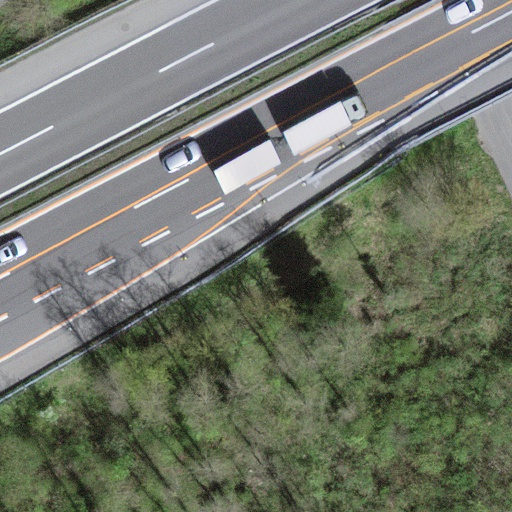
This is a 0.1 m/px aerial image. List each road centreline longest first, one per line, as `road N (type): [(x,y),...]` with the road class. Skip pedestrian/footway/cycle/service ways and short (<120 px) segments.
road 1 (motorway): [(0,277),(511,11)]
road 2 (motorway): [(296,0),(0,153)]
road 3 (tertiary): [(511,132),(450,0)]
